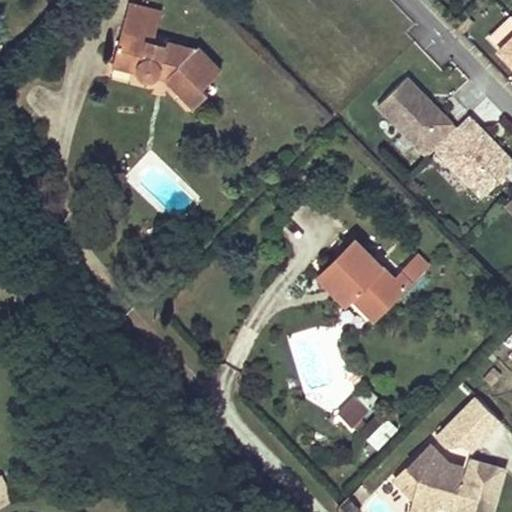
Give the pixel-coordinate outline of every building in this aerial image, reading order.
[(128,4),(111,65),(132,70),(136,69),(137,73),(139,76),(143,79),(149,80),(156,78),(159,75),(167,78),(165,80),(193,108),(207,94),(202,89),(220,72),(196,47),(193,50),(154,39),(160,13),(128,4)] [(511,36),(499,50),(511,62),(511,36)] [(455,129),(406,78),(377,106),(426,157),(435,148),(455,129)] [(482,197),(511,167),(511,160),(469,116),(455,129),(435,148),(482,197)] [(353,240),(323,270),(349,296),(372,319),(432,259),(424,251),(393,279),(353,240)] [(349,296),(323,270),(317,276),(344,302),(349,296)] [(348,395),(329,412),(342,427),(361,410),(348,395)] [(501,419),(478,396),(439,435),(447,444),(465,442),(471,449),(501,419)] [(379,450),(398,426),(384,415),(365,439),(379,450)] [(501,468),(471,464),(469,475),(431,443),(408,466),(420,478),(415,498),(436,504),(455,498),(463,500),(462,503),(461,508),(459,511),(492,511),(493,511),(494,506),(497,497),(497,496),(497,494),(498,491),(499,486),(500,483),(500,479),(500,476),(501,468)] [(420,478),(408,466),(395,478),(415,498),(420,478)] [(0,497),(2,501),(10,497),(0,477),(0,497)] [(434,511),(436,504),(415,498),(411,511),(434,511)]
